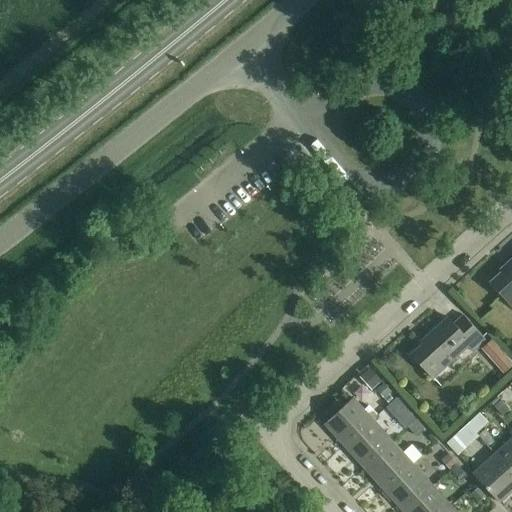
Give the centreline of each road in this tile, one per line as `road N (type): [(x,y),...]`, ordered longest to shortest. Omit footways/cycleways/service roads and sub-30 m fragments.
road 1 (residential): [(342,511),(280,441),(282,417),(511,211)]
road 2 (tertiary): [(0,238),(242,47)]
road 3 (primary): [(0,186),(233,0)]
road 4 (unclassified): [(331,156),(367,181),(410,177),(432,148),(418,102),(368,88),(304,125)]
